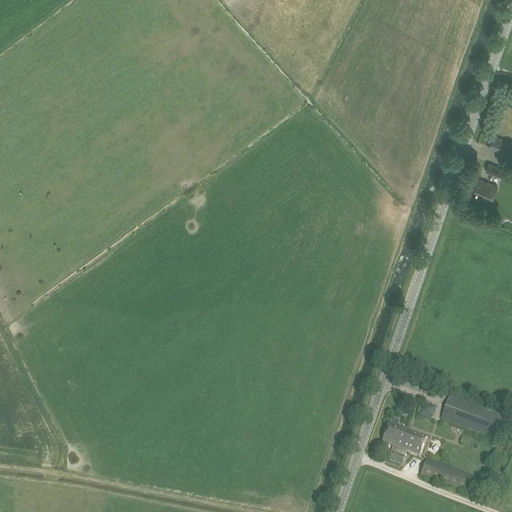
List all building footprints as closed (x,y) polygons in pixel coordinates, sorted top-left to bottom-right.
[(500,152),(505,140),(492,136),(488,147),(500,152)] [(485,171),(500,177),(503,169),(488,164),(485,171)] [(491,205),(497,186),(474,178),(467,196),(491,205)] [(497,440),(505,419),(449,398),(441,419),(497,440)] [(434,409),(424,405),(420,415),(430,419),(434,409)] [(387,460),(401,465),(406,451),(419,456),(426,437),(398,427),(400,420),(392,417),(389,424),(382,442),(393,446),(387,460)] [(421,475),(466,492),(472,477),(427,460),(421,475)]
